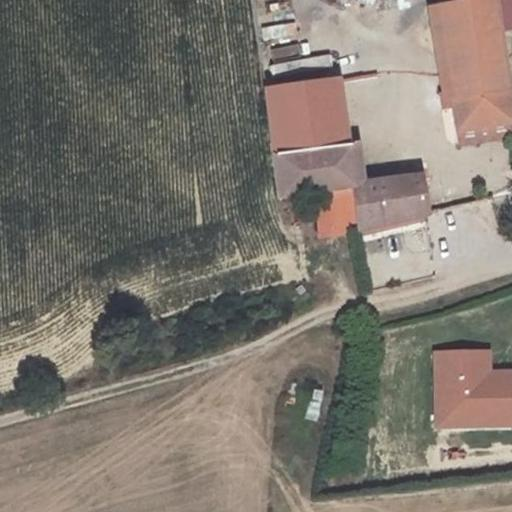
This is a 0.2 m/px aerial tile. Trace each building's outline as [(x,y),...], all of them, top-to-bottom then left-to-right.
[(489,1),(433,12),(457,126),(511,113),(489,1)] [(260,29),(261,41),(293,37),(291,25),(260,29)] [(276,62),(298,57),(295,45),(273,50),(276,62)] [(292,62),(294,74),(329,69),(327,58),(292,62)] [(272,156),(346,146),(336,80),(263,92),(272,156)] [(353,188),(353,185),(346,146),(272,156),(277,199),(313,194),(353,188)] [(420,191),(418,177),(353,185),(353,188),(313,194),(318,233),(356,228),(356,231),(419,216),(420,191)] [(489,355),(435,355),(436,427),(511,426),(511,371),(489,372),(489,355)] [(320,390),(307,388),(303,418),(316,420),(320,390)]
